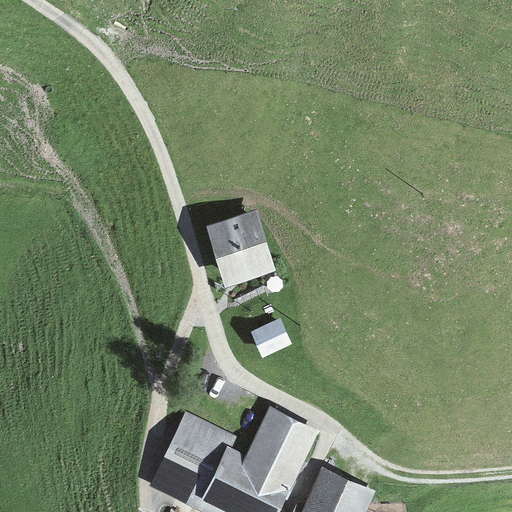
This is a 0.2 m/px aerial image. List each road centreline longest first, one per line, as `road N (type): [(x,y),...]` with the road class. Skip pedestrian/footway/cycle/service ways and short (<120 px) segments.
road 1 (track): [(333,428),(224,362),(172,186),(131,87),(101,53),(29,0)]
road 2 (track): [(201,286),(160,393),(142,482),(146,504)]
road 3 (track): [(511,473),(401,474),(333,428)]
